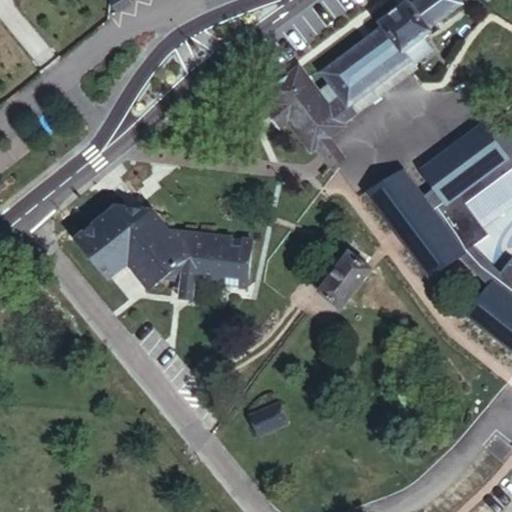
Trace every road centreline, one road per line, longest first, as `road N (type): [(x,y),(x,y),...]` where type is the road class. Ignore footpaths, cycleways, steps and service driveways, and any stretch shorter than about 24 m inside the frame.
road 1 (residential): [(25,217),(262,511)]
road 2 (residential): [(93,166),(305,0)]
road 3 (residential): [(262,0),(159,54),(121,105),(93,166)]
road 4 (unknown): [(511,405),(451,472),(388,511)]
